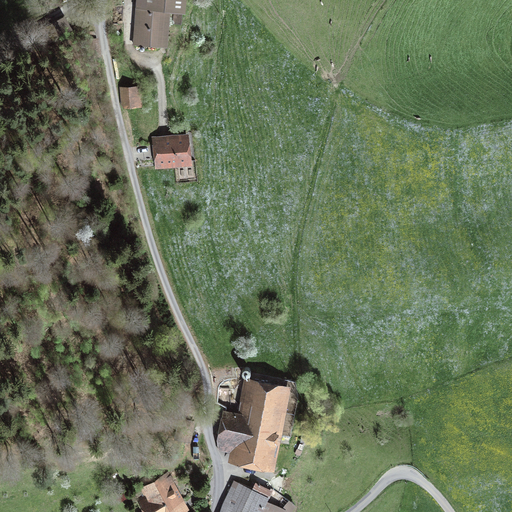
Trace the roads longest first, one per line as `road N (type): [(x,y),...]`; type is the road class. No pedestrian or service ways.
road 1 (unclassified): [(102,0),(138,199),(208,375),(219,479),(214,511)]
road 2 (track): [(163,124),(159,72),(129,47),(129,0)]
road 3 (unclassified): [(352,511),(401,473),(416,476),(449,511)]
